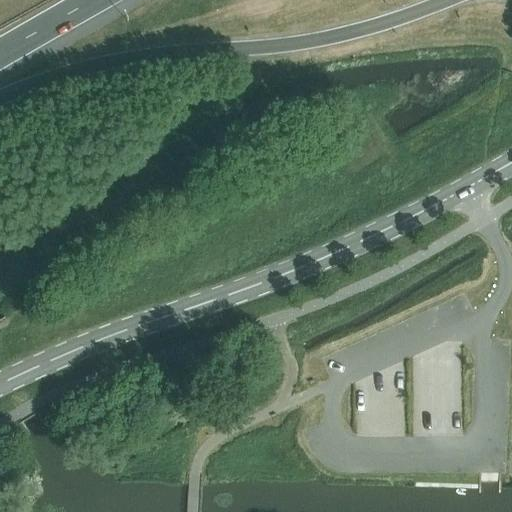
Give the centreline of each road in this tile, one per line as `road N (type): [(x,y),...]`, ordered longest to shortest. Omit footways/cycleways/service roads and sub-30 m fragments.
road 1 (secondary): [(0,386),(324,258),(511,163)]
road 2 (motorway): [(0,99),(156,56),(330,40),(451,0)]
